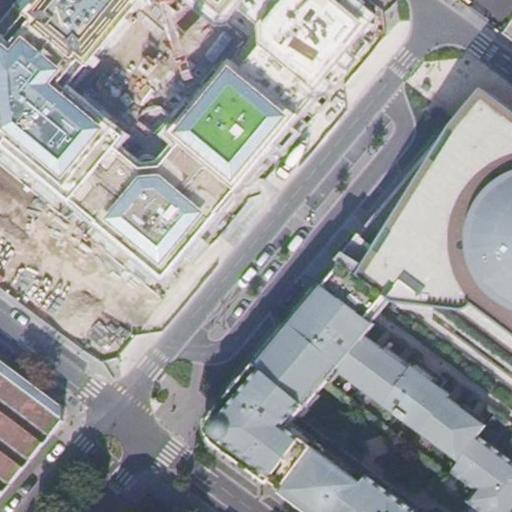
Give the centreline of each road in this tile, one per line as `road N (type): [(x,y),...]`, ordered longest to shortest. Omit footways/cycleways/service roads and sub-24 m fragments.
road 1 (residential): [(438,15),(123,412)]
road 2 (residential): [(253,511),(123,412)]
road 3 (residential): [(123,412),(88,420),(14,511)]
road 4 (residential): [(123,412),(0,321)]
